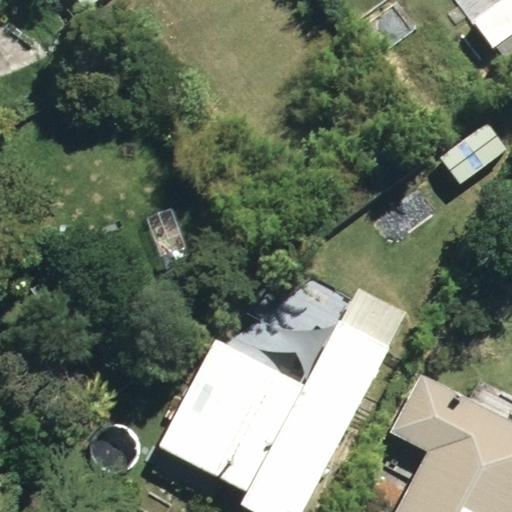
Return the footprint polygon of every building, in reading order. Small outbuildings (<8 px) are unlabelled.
[(69,0),(81,15),(100,0),(69,0)] [(511,0),(504,0),(480,17),(511,61),(511,0)] [(0,16),(0,77),(5,83),(35,56),(0,16)] [(221,511),(290,511),(377,354),(326,327),(290,393),(206,347),(149,451),(230,495),(221,511)] [(388,511),(511,511),(511,434),(411,380),(379,439),(416,460),(388,511)]
